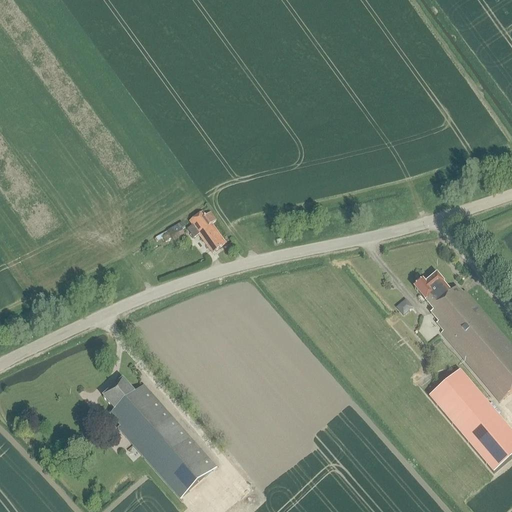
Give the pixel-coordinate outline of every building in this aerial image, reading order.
[(211,214),(206,217),(203,213),(190,222),(193,227),(188,230),(194,238),(199,235),(212,254),(226,244),(212,225),(217,222),(211,214)] [(170,235),(174,241),(185,235),(179,225),(156,239),(158,242),(170,235)] [(500,404),(511,394),(511,347),(465,292),(463,293),(455,289),(450,293),(443,284),(437,276),(426,285),(424,283),(420,282),(414,287),(416,291),(433,311),(431,313),(439,323),(437,324),(444,332),(441,335),(500,404)] [(396,309),(403,317),(413,309),(405,300),(396,309)] [(430,399),(495,475),(511,460),(511,433),(460,373),(430,399)] [(142,386),(133,395),(121,382),(101,399),(113,412),(109,416),(120,428),(117,430),(166,486),(159,492),(167,501),(165,502),(173,511),(183,511),(187,509),(180,501),(216,470),(142,386)]
